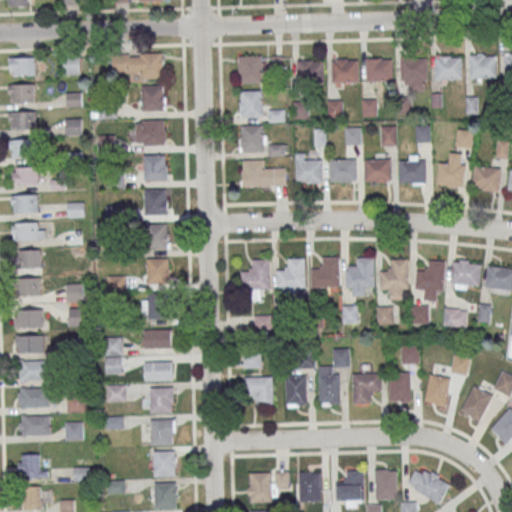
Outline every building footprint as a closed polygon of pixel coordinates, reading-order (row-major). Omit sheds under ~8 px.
[(164,53),(114,53),(114,76),(164,76),(164,53)] [(470,54),(471,78),(497,77),(496,55),(486,55),(486,54),(470,54)] [(64,73),(80,73),(80,55),(64,55),(64,73)] [(239,55),(239,82),(262,82),(262,55),(239,55)] [(9,57),(35,56),(36,74),(13,74),(13,66),(9,66),(9,57)] [(436,57),(437,79),(463,77),(462,56),(436,57)] [(401,58),(402,80),(427,78),(426,57),(401,58)] [(366,59),(367,80),(393,79),(392,58),(366,59)] [(297,77),(324,77),(324,60),(297,60),(297,77)] [(332,61),(333,82),(359,81),(358,60),(332,61)] [(8,84),(34,83),(34,101),(12,101),(12,93),(8,93),(8,84)] [(142,110),(165,110),(165,85),(142,85),(142,110)] [(241,116),(262,116),(262,90),(241,90),(241,116)] [(81,105),(81,92),(67,92),(66,105),(81,105)] [(376,99),(364,99),(364,115),(376,115),(376,99)] [(330,117),(343,117),(343,100),(330,100),(330,117)] [(308,116),(308,101),(294,102),(294,117),(308,116)] [(9,111),(35,111),(35,128),(13,129),(13,120),(9,121),(9,111)] [(66,134),(82,134),(82,118),(66,118),(66,134)] [(165,144),(165,120),(136,120),(136,144),(165,144)] [(242,151),(264,151),(264,125),(242,125),(242,151)] [(396,145),(396,125),(381,125),(381,145),(396,145)] [(417,141),(430,141),(430,125),(417,125),(417,141)] [(346,144),(362,144),(362,126),(346,126),(346,144)] [(458,146),(473,146),(473,130),(458,129),(458,146)] [(10,139),(36,138),(36,156),(14,156),(14,148),(10,148),(10,139)] [(270,153),(282,153),(282,145),(270,145),(270,153)] [(438,185),(464,186),(465,153),(450,153),(450,162),(439,162),(438,185)] [(145,179),(167,179),(167,154),(145,154),(145,179)] [(322,155),(296,155),(296,182),(322,182),(322,155)] [(426,183),(426,156),(400,156),(400,183),(426,183)] [(332,181),(357,181),(357,158),(332,158),(332,181)] [(365,181),(391,181),(391,158),(365,158),(365,181)] [(243,185),(285,185),(285,168),(266,168),(266,159),(243,159),(243,185)] [(38,166),(13,166),(13,184),(38,184),(38,166)] [(475,189),(500,189),(500,166),(475,166),(475,189)] [(145,214),(167,214),(167,188),(145,188),(145,214)] [(12,194),(38,194),(38,211),(15,212),(15,204),(12,204),(12,194)] [(68,216),(85,216),(85,202),(68,202),(68,216)] [(12,222),(38,221),(39,239),(16,239),(16,231),(13,231),(12,222)] [(168,248),(168,223),(148,223),(148,248),(168,248)] [(19,254),(19,249),(41,249),(41,266),(19,267),(19,263),(15,264),(15,254),(19,254)] [(339,256),(340,285),(312,286),(311,268),(320,268),(320,265),(323,265),(323,256),(339,256)] [(357,257),(374,256),(375,286),(365,286),(366,295),(353,295),(353,287),(346,287),(346,269),(348,269),(348,265),(357,265),(357,257)] [(305,257),(305,286),(277,287),(277,269),(286,269),(285,266),(288,266),(288,257),(305,257)] [(148,283),(170,283),(170,258),(148,258),(148,283)] [(392,259),(409,258),(410,288),(403,288),(403,299),(390,299),(389,288),(381,289),(381,270),(388,270),(388,267),(392,267),(392,259)] [(242,270),(242,289),(269,289),(269,259),(252,259),(252,270),(242,270)] [(429,259),(446,260),(444,290),(437,290),(437,299),(424,299),(425,289),(415,288),(417,270),(425,270),(425,267),(428,267),(429,259)] [(453,260),(482,264),(479,285),(451,282),(453,260)] [(489,264),(511,267),(511,289),(485,286),(489,264)] [(40,294),(40,280),(21,280),(21,294),(40,294)] [(83,299),(83,284),(67,284),(67,299),(83,299)] [(165,317),(165,293),(143,293),(143,317),(165,317)] [(343,322),(358,322),(358,305),(343,305),(343,322)] [(428,305),(412,305),(412,321),(428,321),(428,305)] [(87,325),(87,308),(69,308),(70,325),(87,325)] [(467,325),(467,308),(445,308),(445,325),(467,325)] [(44,326),(44,309),(16,309),(16,326),(44,326)] [(172,328),(145,328),(145,347),(172,347),(172,328)] [(17,335),(17,351),(45,351),(45,335),(17,335)] [(105,353),(122,353),(122,336),(105,336),(105,353)] [(419,363),(419,345),(402,344),(402,363),(419,363)] [(334,348),(334,365),(320,365),(320,404),(339,404),(339,365),(349,365),(349,348),(334,348)] [(301,349),(301,367),(315,367),(315,349),(301,349)] [(261,367),(261,352),(244,353),(244,367),(261,367)] [(468,374),(471,356),(454,353),(451,372),(468,374)] [(105,372),(121,372),(121,356),(105,356),(105,372)] [(19,379),(48,379),(48,360),(19,360),(19,379)] [(173,361),(145,361),(145,379),(173,379),(173,361)] [(511,391),(511,374),(503,370),(494,388),(510,396),(511,391)] [(390,401),(411,401),(411,371),(390,371),(390,401)] [(372,403),(372,393),(381,393),(381,372),(354,372),(354,403),(372,403)] [(445,406),(451,377),(431,373),(425,402),(445,406)] [(307,405),(307,374),(286,374),(286,405),(307,405)] [(255,405),(274,405),(274,376),(245,376),(245,395),(255,395),(255,405)] [(126,384),(107,384),(107,400),(126,400),(126,384)] [(481,420),(493,394),(474,385),(461,411),(481,420)] [(173,386),(151,386),(151,411),(173,411),(173,386)] [(18,406),(49,406),(49,387),(18,387),(18,406)] [(68,410),(85,410),(85,395),(68,395),(68,410)] [(511,436),(511,406),(511,407),(491,427),(506,442),(511,436)] [(50,415),(19,415),(19,434),(50,434),(50,415)] [(107,428),(123,428),(123,417),(107,417),(107,428)] [(151,418),(151,443),(175,443),(175,418),(151,418)] [(82,438),(82,421),(66,421),(66,438),(82,438)] [(176,450),(154,450),(154,475),(176,475),(176,450)] [(47,478),(47,466),(41,466),(41,453),(19,453),(19,478),(47,478)] [(408,486),(441,502),(451,481),(418,464),(408,486)] [(376,499),(398,499),(398,469),(376,469),(376,499)] [(337,480),(337,499),(347,499),(347,506),(363,506),(363,470),(346,470),(346,480),(337,480)] [(321,471),(299,471),(299,500),(321,500),(321,471)] [(250,472),(250,501),(278,501),(278,488),(289,488),(289,472),(250,472)] [(124,480),(110,480),(110,491),(124,491),(124,480)] [(156,482),(156,507),(177,507),(177,482),(156,482)] [(22,486),(22,509),(42,509),(42,486),(22,486)]
